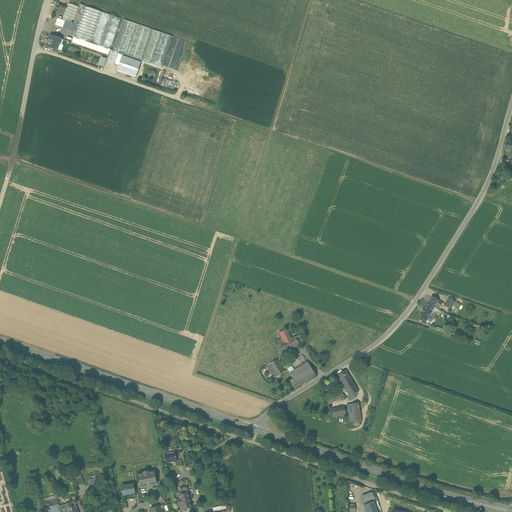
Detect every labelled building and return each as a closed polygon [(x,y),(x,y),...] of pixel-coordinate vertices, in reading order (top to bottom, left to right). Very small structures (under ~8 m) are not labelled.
[(79,7),(68,3),(62,20),(73,24),(79,7)] [(79,7),(73,24),(77,25),(76,29),(77,29),(85,6),(80,4),(79,7)] [(77,29),(74,37),(91,43),(102,12),(85,6),(77,29)] [(104,13),(93,44),(110,50),(121,18),(104,13)] [(154,30),(123,19),(113,51),(119,53),(143,61),(145,56),(154,30)] [(73,24),(62,20),(60,26),(71,31),(73,24)] [(173,36),(154,30),(145,56),(143,61),(162,68),(173,36)] [(61,39),(50,35),(46,46),(55,49),(58,43),(60,44),(61,39)] [(91,43),(74,37),(72,43),(108,55),(106,59),(106,61),(115,64),(119,53),(113,51),(110,50),(93,44),(91,43)] [(141,62),(122,56),(117,71),(136,78),(141,62)] [(101,57),(98,65),(104,67),(106,61),(106,59),(101,57)] [(163,78),(160,85),(172,90),(175,82),(163,78)] [(439,300),(432,296),(428,303),(435,307),(438,309),(442,303),(439,301),(439,300)] [(444,306),(449,309),(453,305),(455,301),(449,298),(444,306)] [(428,303),(423,309),(422,311),(419,316),(426,320),(428,318),(432,321),(437,312),(438,310),(438,309),(435,307),(428,303)] [(287,329),(279,333),(282,338),(274,342),(282,359),(289,356),(286,351),(290,349),(300,344),(295,337),(291,339),(287,329)] [(304,342),(300,335),(295,337),(300,344),(304,342)] [(284,372),(276,359),(270,363),(278,375),(284,372)] [(316,376),(308,362),(293,370),(298,378),(301,376),(305,383),(316,376)] [(278,375),(270,363),(266,365),(273,378),(278,375)] [(298,378),(293,370),(290,372),(293,379),(290,380),(295,389),(305,383),(301,376),(298,378)] [(346,370),(337,375),(341,382),(346,380),(347,382),(351,380),(346,370)] [(351,380),(347,382),(346,380),(341,382),(342,384),(337,386),(340,390),(344,387),(346,389),(354,385),(351,380)] [(354,385),(346,389),(350,396),(354,394),(358,392),(354,385)] [(337,394),(326,399),(328,404),(339,399),(337,394)] [(332,409),(333,416),(346,414),(344,407),(332,409)] [(359,407),(348,409),(350,422),(361,420),(359,407)] [(175,452),(165,454),(167,463),(177,461),(175,452)] [(57,469),(56,469),(53,466),(49,469),(55,476),(60,472),(57,469)] [(149,471),(143,472),(143,474),(138,475),(140,487),(156,484),(154,472),(149,472),(149,471)] [(81,477),(75,479),(77,486),(83,483),(81,477)] [(88,479),(91,489),(97,487),(95,478),(88,479)] [(133,484),(121,486),(123,496),(135,493),(133,484)] [(362,496),(364,502),(375,498),(373,492),(362,496)] [(181,494),(179,495),(180,499),(178,500),(179,505),(181,505),(182,509),(183,511),(184,511),(186,511),(187,510),(187,509),(187,508),(191,507),(188,493),(181,494)] [(377,511),(374,502),(364,505),(366,511),(377,511)]
